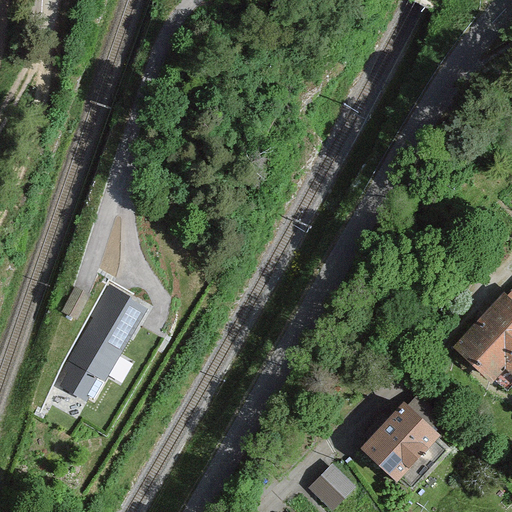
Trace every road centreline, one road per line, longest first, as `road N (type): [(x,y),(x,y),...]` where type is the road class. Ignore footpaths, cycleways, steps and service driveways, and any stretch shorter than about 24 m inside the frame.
road 1 (tertiary): [(197,511),(458,70)]
road 2 (track): [(50,0),(42,98),(0,218)]
road 3 (residential): [(125,190),(135,120),(165,40),(196,0)]
road 4 (residential): [(154,326),(161,299),(137,265),(125,190)]
